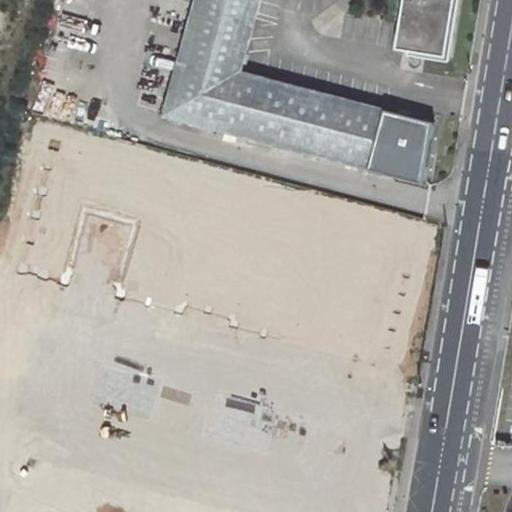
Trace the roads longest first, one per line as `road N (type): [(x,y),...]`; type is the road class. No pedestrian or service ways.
road 1 (unknown): [(472,193),(154,115),(145,100),(145,68),(159,0)]
road 2 (tertiary): [(501,92),(476,166),(419,511)]
road 3 (tertiary): [(451,511),(505,179),(501,92)]
road 4 (unknown): [(501,92),(330,48),(322,36),(323,0)]
